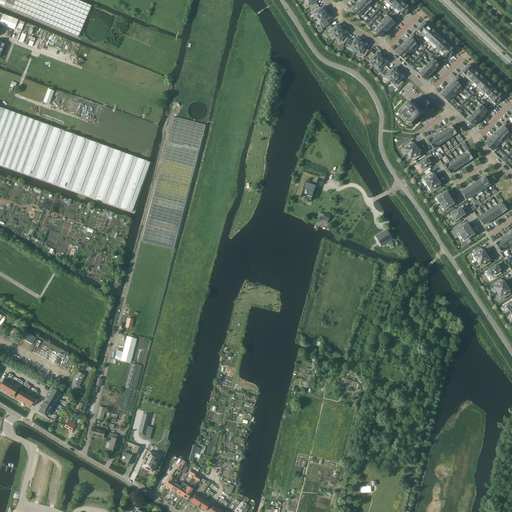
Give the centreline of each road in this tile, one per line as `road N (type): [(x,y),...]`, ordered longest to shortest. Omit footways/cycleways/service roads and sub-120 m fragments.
road 1 (unclassified): [(281,0),(317,55),(372,92),(388,166),(511,351)]
road 2 (unknown): [(84,457),(173,109)]
road 3 (tertiary): [(172,511),(0,405)]
road 4 (track): [(117,265),(0,199)]
road 5 (track): [(53,511),(22,503),(30,446),(12,436),(12,413)]
